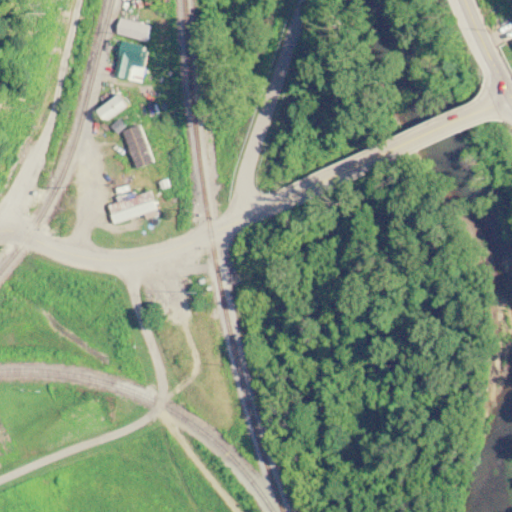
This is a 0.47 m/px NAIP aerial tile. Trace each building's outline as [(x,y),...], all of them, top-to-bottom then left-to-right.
[(511,18),(511,2),(511,0),(489,0),(486,1),(496,25),(511,18)] [(119,35),(150,43),(154,27),(123,19),(119,35)] [(149,47),(121,42),(115,77),(133,80),(135,65),(145,67),(149,47)] [(101,110),(109,124),(134,110),(125,96),(101,110)] [(142,196),(141,190),(117,196),(119,203),(109,205),(112,214),(154,202),(152,193),(142,196)]
